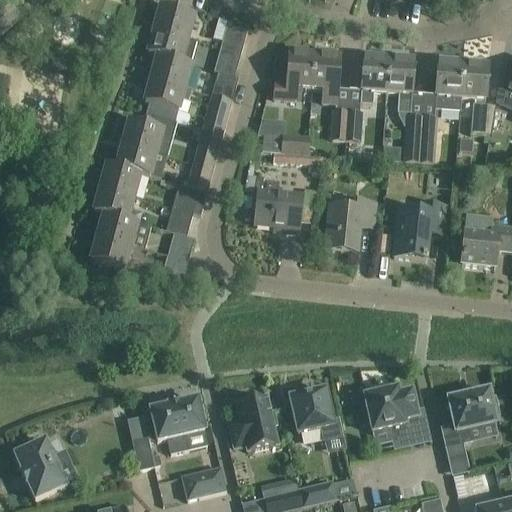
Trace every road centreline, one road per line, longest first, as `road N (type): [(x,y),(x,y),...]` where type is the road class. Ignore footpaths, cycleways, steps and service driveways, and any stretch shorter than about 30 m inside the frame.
road 1 (residential): [(274,9),(214,227),(220,262),(247,282),(511,312)]
road 2 (residential): [(505,0),(437,36),(274,9)]
